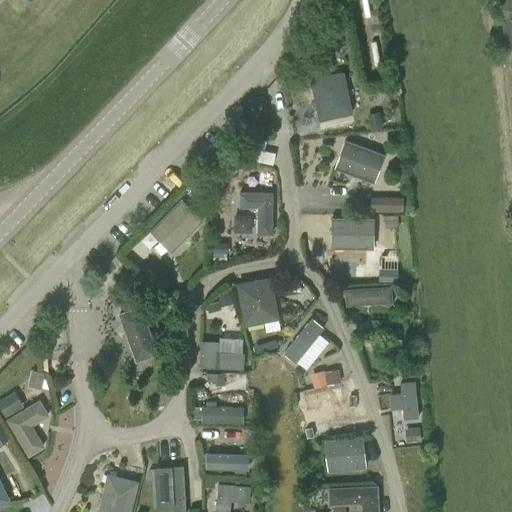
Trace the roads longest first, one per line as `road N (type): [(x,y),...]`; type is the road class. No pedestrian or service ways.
road 1 (residential): [(90,428),(132,436),(169,426),(179,413),(189,307),(231,272),(292,263)]
road 2 (unclassified): [(0,228),(221,0)]
road 3 (residential): [(72,265),(269,59)]
road 4 (residential): [(292,263),(318,284),(337,326),(391,466),(400,511)]
road 5 (residential): [(269,59),(292,263)]
road 6 (residential): [(72,265),(76,400),(90,428)]
